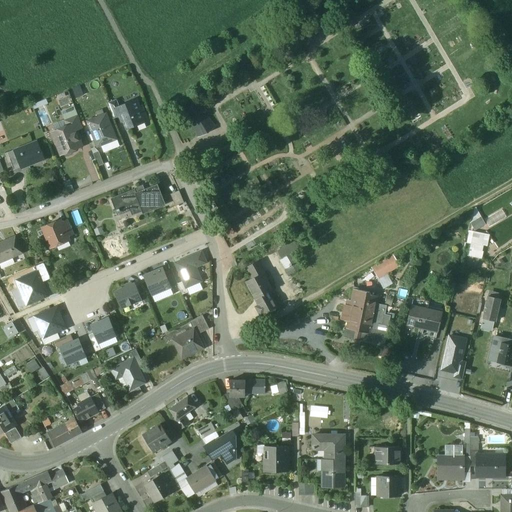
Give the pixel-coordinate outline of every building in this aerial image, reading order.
[(116,100),(108,103),(114,118),(121,115),(118,107),(119,107),(116,100)] [(119,107),(118,107),(121,115),(127,129),(137,125),(136,123),(144,120),(136,100),(119,107)] [(201,102),(195,105),(194,104),(186,109),(187,110),(182,114),(188,123),(190,121),(199,136),(213,128),(204,113),(206,111),(201,102)] [(61,110),(65,119),(77,113),(74,105),(61,110)] [(77,115),(63,121),(66,128),(68,134),(75,131),(82,128),(77,115)] [(105,115),(87,122),(97,147),(114,140),(109,128),(110,127),(105,115)] [(66,128),(51,134),(55,143),(57,142),(62,154),(63,153),(63,154),(66,155),(71,153),(72,151),(72,150),(81,146),(75,131),(68,134),(66,128)] [(36,142),(14,150),(21,167),(21,168),(43,160),(36,142)] [(99,155),(94,157),(98,166),(102,164),(99,155)] [(17,157),(10,159),(14,170),(21,167),(17,157)] [(353,165),(345,171),(354,182),(359,178),(355,168),(354,166),(353,165)] [(374,183),(354,194),(359,203),(379,191),(374,183)] [(156,186),(137,194),(136,190),(112,199),(116,210),(114,211),(115,214),(120,212),(120,211),(130,206),(133,214),(143,211),(143,213),(164,205),(156,186)] [(179,191),(170,195),(175,206),(184,203),(179,191)] [(184,203),(175,206),(179,214),(187,211),(184,203)] [(501,210),(484,220),(489,228),(506,218),(501,210)] [(480,219),(471,224),(474,230),(483,225),(480,219)] [(67,220),(61,223),(67,237),(73,235),(67,220)] [(59,221),(56,223),(52,225),(52,224),(42,228),(47,239),(46,242),(47,246),(50,247),(51,248),(68,240),(67,237),(61,223),(60,221),(59,221)] [(468,230),(468,232),(466,243),(471,243),(468,255),(480,257),(483,244),(487,245),(489,235),(468,230)] [(290,236),(273,246),(276,252),(281,260),(292,253),(312,241),(307,233),(293,242),(290,236)] [(15,237),(0,243),(0,262),(22,253),(15,237)] [(273,246),(266,250),(246,264),(248,267),(258,261),(276,252),(273,246)] [(201,252),(175,263),(183,282),(186,288),(201,281),(195,268),(206,263),(201,252)] [(281,260),(279,261),(288,276),(301,268),(292,253),(281,260)] [(392,257),(383,262),(389,273),(398,267),(392,257)] [(248,267),(246,267),(252,278),(262,273),(263,274),(265,273),(258,261),(248,267)] [(383,262),(371,269),(378,279),(389,273),(383,262)] [(38,271),(42,282),(50,279),(43,263),(35,266),(38,271)] [(144,277),(152,295),(170,287),(164,273),(162,269),(144,277)] [(171,269),(164,273),(170,287),(178,284),(171,269)] [(16,280),(27,305),(48,295),(42,282),(38,271),(16,280)] [(252,278),(246,282),(255,299),(256,299),(259,305),(255,307),(260,316),(275,307),(271,298),(268,300),(265,294),(272,290),(263,274),(262,273),(252,278)] [(186,288),(183,282),(178,284),(182,295),(188,293),(186,288)] [(115,293),(121,308),(141,300),(134,284),(115,293)] [(368,293),(353,290),(350,301),(349,307),(350,307),(349,314),(347,322),(346,329),(361,332),(370,334),(371,329),(374,314),(375,314),(377,305),(379,297),(370,295),(368,293)] [(384,306),(381,324),(378,324),(376,330),(386,332),(395,292),(388,290),(384,306)] [(500,300),(487,297),(484,311),(497,314),(500,300)] [(384,306),(377,305),(375,314),(374,314),(371,329),(376,330),(378,324),(381,324),(384,306)] [(441,313),(411,306),(407,325),(435,331),(437,332),(439,324),(441,313)] [(66,328),(57,307),(34,317),(43,338),(57,332),(66,328)] [(497,314),(484,311),(482,319),(495,322),(497,314)] [(203,315),(197,318),(203,332),(209,329),(203,315)] [(197,318),(189,322),(193,329),(194,329),(197,335),(203,332),(197,318)] [(115,336),(108,319),(91,326),(94,333),(98,343),(115,336)] [(12,321),(2,327),(8,338),(19,332),(12,321)] [(446,325),(439,324),(437,332),(435,331),(433,339),(442,341),(446,325)] [(193,329),(172,339),(182,359),(203,348),(197,335),(194,329),(193,329)] [(361,332),(346,329),(344,337),(359,340),(361,332)] [(376,330),(371,329),(370,334),(361,332),(359,340),(384,345),(386,332),(376,330)] [(43,338),(40,339),(43,346),(54,341),(60,339),(57,332),(43,338)] [(98,343),(94,333),(89,335),(96,352),(101,350),(98,343)] [(60,348),(74,342),(71,335),(60,339),(54,341),(58,349),(60,348)] [(503,339),(494,337),(492,346),(500,348),(501,343),(502,343),(503,339)] [(465,341),(450,338),(442,370),(455,373),(457,374),(460,361),(465,341)] [(67,364),(86,356),(79,340),(74,342),(60,348),(67,364)] [(511,345),(502,343),(501,343),(500,348),(497,363),(510,366),(511,358),(511,345)] [(492,346),(488,361),(497,363),(500,348),(492,346)] [(26,364),(31,372),(40,367),(34,358),(26,364)] [(145,383),(134,359),(112,370),(116,379),(124,375),(130,390),(145,383)] [(466,362),(460,361),(457,374),(455,373),(453,378),(462,380),(466,362)] [(92,370),(60,388),(64,394),(96,377),(92,370)] [(20,376),(9,383),(12,388),(24,382),(20,376)] [(245,380),(230,380),(230,392),(229,397),(233,397),(244,397),(244,391),(245,384),(245,380)] [(265,380),(248,380),(248,384),(245,384),(244,391),(248,391),(248,393),(264,393),(264,388),(265,388),(265,386),(264,386),(265,380)] [(130,391),(133,397),(142,392),(139,386),(130,391)] [(233,397),(229,397),(230,392),(223,396),(232,412),(238,409),(233,401),(233,397)] [(98,394),(91,397),(99,412),(106,408),(98,394)] [(188,396),(169,409),(176,418),(177,420),(184,415),(195,407),(188,396)] [(91,397),(72,408),(79,423),(99,412),(91,397)] [(13,399),(4,404),(10,415),(19,409),(13,399)] [(310,415),(327,418),(329,407),(311,404),(310,415)] [(2,407),(0,408),(0,435),(14,426),(2,407)] [(184,415),(177,420),(176,418),(173,420),(181,430),(190,423),(184,415)] [(74,418),(61,426),(69,440),(82,433),(74,418)] [(292,423),(292,435),(304,435),(303,418),(300,418),(300,422),(292,423)] [(210,423),(198,430),(202,439),(215,432),(210,423)] [(160,424),(143,436),(154,452),(171,441),(160,424)] [(61,426),(47,433),(55,447),(69,440),(61,426)] [(15,428),(5,434),(10,443),(20,437),(15,428)] [(206,446),(205,447),(212,459),(221,453),(227,463),(235,458),(235,436),(232,430),(219,438),(206,446)] [(38,431),(27,436),(30,442),(41,436),(38,431)] [(202,440),(206,446),(219,438),(216,433),(202,440)] [(343,435),(325,435),(325,436),(313,436),(313,447),(325,447),(325,459),(343,460),(343,435)] [(287,447),(264,447),(264,453),(264,472),(287,472),(287,447)] [(399,447),(375,447),(375,464),(400,464),(399,447)] [(162,457),(165,462),(168,467),(170,470),(175,467),(173,464),(178,461),(172,450),(162,457)] [(478,451),(469,450),(469,456),(469,466),(477,466),(477,454),(478,454),(478,451)] [(504,457),(487,457),(487,454),(478,454),(477,454),(477,466),(477,477),(504,477),(504,457)] [(463,456),(438,456),(438,476),(463,476),(463,471),(463,456)] [(325,459),(322,460),(322,485),(343,485),(343,460),(325,459)] [(187,478),(186,479),(189,484),(195,493),(223,476),(214,461),(187,478)] [(151,478),(168,467),(165,462),(147,472),(151,478)] [(175,467),(170,470),(178,483),(186,479),(187,478),(179,464),(175,467)] [(62,470),(55,474),(58,480),(65,476),(66,476),(62,470)] [(48,472),(42,475),(41,475),(16,486),(19,494),(37,486),(38,488),(46,485),(52,482),(49,477),(48,472)] [(55,474),(49,477),(52,482),(58,480),(55,474)] [(162,475),(145,485),(155,502),(172,492),(162,475)] [(58,480),(52,482),(54,487),(55,489),(68,482),(65,476),(58,480)] [(400,477),(378,477),(378,495),(400,495),(400,477)] [(181,490),(189,484),(186,479),(178,483),(181,490)] [(46,485),(38,488),(41,493),(44,501),(52,498),(48,489),(54,487),(52,482),(46,485)] [(316,483),(304,483),(304,495),(316,495),(316,483)] [(195,493),(189,484),(181,490),(186,498),(195,493)] [(100,485),(81,495),(84,502),(104,491),(100,485)] [(16,486),(1,492),(9,511),(17,511),(25,509),(19,494),(16,486)] [(41,493),(32,497),(35,505),(42,502),(44,501),(41,493)] [(120,511),(111,494),(93,504),(96,511),(120,511)] [(511,511),(511,496),(502,496),(502,511),(511,511)] [(35,505),(33,505),(36,511),(45,507),(42,502),(35,505)]
